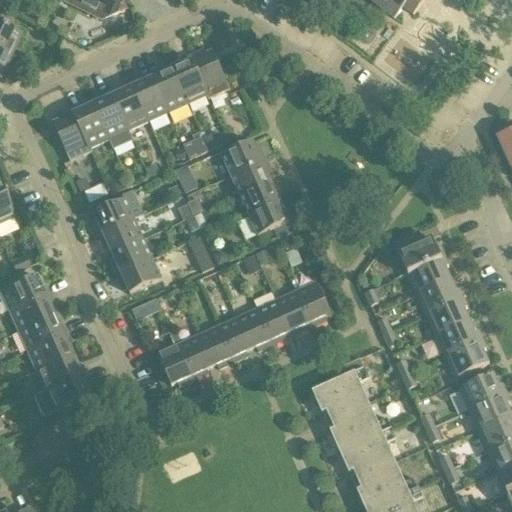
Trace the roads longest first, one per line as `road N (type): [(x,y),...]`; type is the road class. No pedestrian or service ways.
road 1 (residential): [(26,138),(17,112),(23,98),(228,9),(428,157),(470,154)]
road 2 (residential): [(0,485),(142,421),(26,138)]
road 3 (residential): [(511,270),(470,154)]
